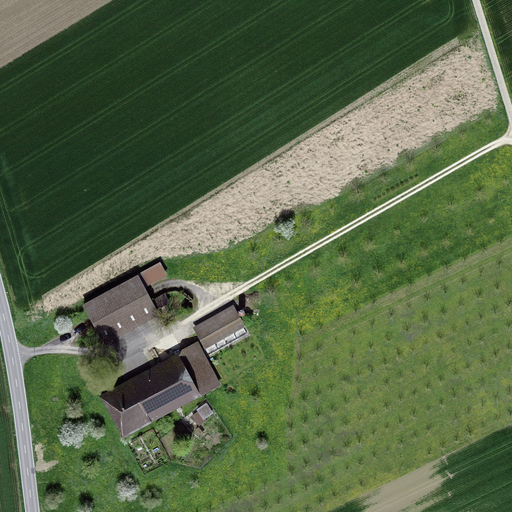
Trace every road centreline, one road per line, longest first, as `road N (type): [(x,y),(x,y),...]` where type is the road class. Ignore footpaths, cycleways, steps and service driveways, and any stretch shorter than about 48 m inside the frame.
road 1 (track): [(511,134),(249,284)]
road 2 (secondary): [(32,511),(0,300)]
road 3 (track): [(511,119),(475,0)]
